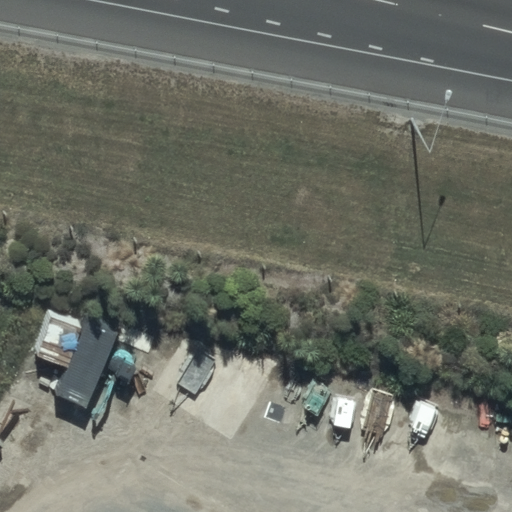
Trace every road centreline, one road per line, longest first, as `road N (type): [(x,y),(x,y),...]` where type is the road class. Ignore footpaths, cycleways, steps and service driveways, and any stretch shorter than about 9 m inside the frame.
road 1 (motorway): [(511,49),(240,0)]
road 2 (motorway): [(511,31),(381,0)]
